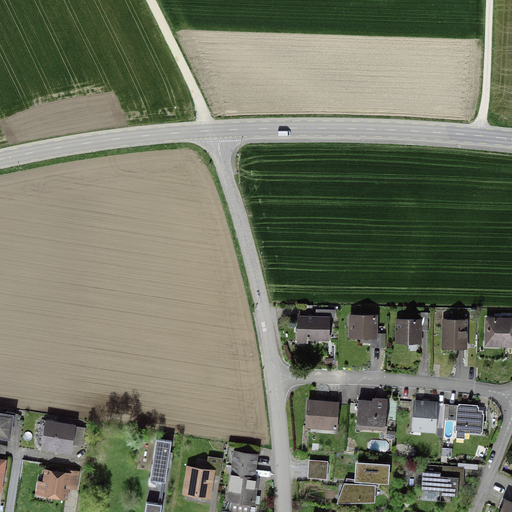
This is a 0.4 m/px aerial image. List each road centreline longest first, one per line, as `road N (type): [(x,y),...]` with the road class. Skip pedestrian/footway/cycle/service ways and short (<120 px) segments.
road 1 (secondary): [(208,129),(511,139)]
road 2 (residential): [(273,380),(260,303),(208,129)]
road 3 (residential): [(273,380),(414,381),(511,397)]
road 4 (secondary): [(0,160),(208,129)]
road 5 (track): [(147,0),(208,129)]
road 6 (track): [(489,0),(474,136)]
road 7 (residential): [(283,511),(273,380)]
